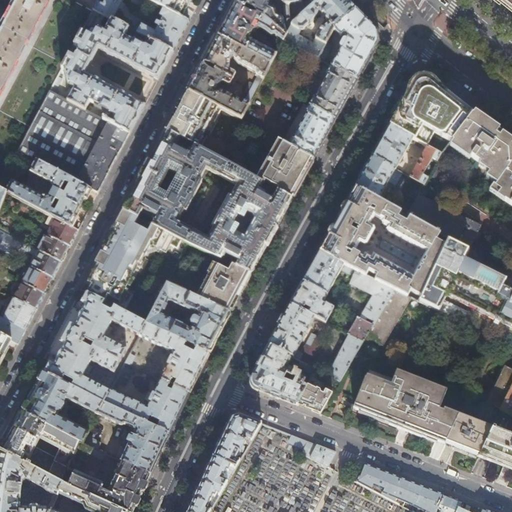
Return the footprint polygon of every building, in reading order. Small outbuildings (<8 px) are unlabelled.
[(0,186),(4,178),(18,152),(21,147),(50,93),(58,78),(62,71),(69,57),(74,47),(81,34),(85,26),(93,12),(69,0),(18,0),(4,28),(0,35),(0,186)] [(121,0),(105,0),(102,6),(98,3),(93,11),(99,14),(111,20),(121,0)] [(145,0),(163,9),(178,17),(182,10),(187,0),(145,0)] [(245,8),(246,6),(253,10),(258,15),(263,18),(286,37),(291,28),(290,15),(289,5),(288,0),(234,0),(233,2),(245,8)] [(346,0),(320,0),(313,7),(303,16),(292,27),(298,30),(301,30),(304,31),(314,21),(319,13),(323,15),(324,15),(327,18),(325,20),(329,24),(328,25),(327,25),(317,35),(316,39),(316,40),(326,45),(327,44),(334,30),(356,9),(346,0)] [(511,0),(499,0),(511,10),(511,0)] [(244,11),(245,8),(233,2),(222,23),(216,35),(271,65),(279,49),(283,41),(286,37),(263,18),(258,15),(250,14),(244,11)] [(188,22),(178,17),(163,9),(159,16),(162,18),(160,23),(157,22),(155,25),(158,27),(155,32),(137,23),(133,32),(144,38),(150,40),(173,52),(178,42),(188,22)] [(372,26),(356,9),(334,30),(343,35),(344,34),(347,38),(345,40),(344,40),(343,40),(342,41),(340,46),(340,47),(341,48),(331,67),(357,81),(369,59),(378,43),(376,30),(372,26)] [(93,11),(93,12),(85,26),(89,28),(94,17),(97,18),(99,14),(93,11)] [(301,15),(290,15),(291,28),(292,27),(303,16),(301,15)] [(129,29),(111,20),(103,34),(99,32),(90,35),(88,37),(81,34),(74,47),(79,49),(74,60),(69,57),(62,71),(69,74),(68,77),(71,86),(75,89),(67,102),(85,111),(90,102),(108,112),(111,114),(107,123),(129,134),(135,123),(146,103),(143,102),(142,104),(85,75),(98,50),(154,79),(153,82),(157,83),(173,52),(150,40),(146,48),(142,48),(124,38),(129,29)] [(298,30),(292,27),(291,28),(286,37),(283,41),(296,48),(313,58),(318,50),(322,52),(326,45),(316,40),(313,44),(298,36),(301,30),(298,30)] [(144,38),(133,32),(130,36),(142,42),(144,38)] [(208,49),(201,63),(205,65),(205,64),(211,66),(217,69),(216,71),(233,80),(235,78),(232,76),(233,74),(232,73),(227,70),(230,59),(229,58),(234,55),(238,64),(256,74),(255,76),(258,77),(251,90),(256,92),(271,65),(216,35),(208,49)] [(292,56),(296,48),(283,41),(279,49),(292,56)] [(332,47),(327,44),(326,45),(322,52),(317,60),(324,63),(332,47)] [(278,78),(285,81),(295,61),(288,58),(278,78)] [(205,65),(201,63),(193,78),(186,91),(221,110),(241,120),(256,92),(251,90),(244,102),(242,101),(241,103),(223,94),(212,97),(211,90),(213,90),(220,82),(226,84),(227,84),(228,84),(229,82),(232,83),(233,80),(216,71),(215,74),(208,70),(204,66),(205,65)] [(345,102),(357,81),(331,67),(330,67),(325,76),(327,77),(323,84),(318,82),(310,95),(311,98),(313,99),(309,106),(335,120),(345,102)] [(62,80),(58,78),(50,93),(56,96),(58,92),(56,91),(62,80)] [(213,123),(221,110),(186,91),(176,111),(165,131),(180,138),(183,140),(191,145),(193,146),(199,149),(206,137),(208,138),(215,124),(213,123)] [(56,96),(50,93),(21,147),(18,152),(36,162),(92,191),(98,194),(107,176),(113,165),(119,154),(129,134),(107,123),(101,120),(89,113),(85,111),(67,102),(56,96)] [(462,126),(471,114),(472,113),(457,101),(443,118),(448,123),(444,129),(430,148),(441,155),(449,144),(462,126)] [(323,142),(335,120),(309,106),(304,114),(306,115),(294,137),(292,136),(287,146),(313,160),(323,142)] [(92,109),(89,113),(101,120),(103,115),(92,109)] [(511,142),(490,127),(471,114),(462,126),(449,144),(469,158),(470,156),(480,163),(481,162),(493,170),(489,174),(498,181),(493,187),(499,192),(497,195),(503,199),(502,201),(511,208),(511,207),(511,148),(510,147),(511,144),(511,142)] [(412,138),(405,134),(390,125),(382,139),(372,157),(395,170),(413,139),(412,138)] [(193,146),(188,156),(174,149),(180,138),(165,131),(159,143),(144,171),(133,191),(123,210),(138,218),(143,208),(157,215),(152,225),(189,244),(220,259),(222,260),(227,252),(240,259),(239,261),(228,255),(225,261),(250,273),(257,261),(264,249),(276,227),(282,217),(287,208),(291,199),(256,180),(199,149),(193,146)] [(178,148),(187,152),(191,145),(183,140),(178,148)] [(313,160),(287,146),(278,141),(256,180),(291,199),(303,179),(313,160)] [(423,186),(441,155),(430,148),(427,147),(409,178),(423,186)] [(395,170),(372,157),(364,172),(355,188),(378,200),(395,170)] [(4,178),(0,186),(0,190),(7,194),(56,220),(72,228),(77,219),(76,218),(76,217),(75,216),(79,209),(84,200),(85,200),(86,199),(87,200),(92,191),(36,162),(30,173),(51,185),(51,186),(52,186),(53,190),(52,193),(50,192),(48,194),(49,197),(46,198),(44,198),(4,178)] [(397,218),(400,212),(391,207),(378,200),(355,188),(338,218),(330,234),(320,252),(355,269),(366,275),(368,271),(377,276),(376,279),(395,289),(408,295),(411,291),(421,296),(445,244),(437,240),(440,234),(410,218),(406,223),(397,218)] [(420,192),(410,209),(406,216),(410,218),(440,234),(447,238),(445,244),(421,296),(419,301),(439,310),(446,296),(511,328),(511,283),(464,260),(482,225),(420,192)] [(406,216),(410,209),(394,201),(391,207),(400,212),(406,216)] [(92,274),(90,279),(94,281),(91,287),(88,293),(105,302),(115,307),(119,309),(130,288),(128,287),(131,280),(128,279),(137,262),(142,264),(151,247),(155,246),(168,253),(169,251),(182,257),(189,244),(152,225),(138,218),(123,210),(118,220),(120,221),(118,224),(106,248),(104,247),(101,252),(95,263),(97,265),(92,274)] [(78,231),(72,228),(56,220),(48,236),(70,247),(74,239),(78,231)] [(65,256),(70,247),(48,236),(39,252),(61,263),(65,256)] [(56,272),(61,263),(39,252),(31,268),(53,279),(56,272)] [(355,269),(320,252),(311,267),(303,282),(326,296),(341,271),(351,277),(351,286),(353,285),(355,269)] [(225,261),(222,260),(220,259),(199,298),(230,313),(235,303),(245,283),(248,279),(250,273),(225,261)] [(48,287),(53,279),(31,268),(23,283),(44,295),(48,287)] [(376,279),(366,275),(355,269),(353,285),(375,296),(361,319),(358,317),(347,334),(350,336),(363,342),(366,337),(395,289),(376,279)] [(326,296),(303,282),(298,291),(290,305),(305,308),(311,311),(309,315),(315,318),(326,323),(333,309),(322,303),(326,296)] [(40,303),(44,295),(23,283),(14,299),(36,310),(40,303)] [(230,313),(199,298),(168,283),(147,324),(209,354),(220,332),(225,322),(230,313)] [(412,297),(408,295),(395,289),(366,337),(383,347),(412,297)] [(102,307),(105,302),(88,293),(83,303),(87,305),(83,313),(76,327),(71,324),(68,331),(84,339),(94,344),(122,359),(126,350),(126,349),(104,337),(106,334),(108,335),(112,328),(109,326),(112,322),(140,336),(147,324),(119,309),(115,307),(112,311),(110,311),(102,307)] [(30,322),(36,310),(14,299),(13,298),(2,319),(25,331),(30,322)] [(309,315),(290,305),(279,325),(269,346),(292,357),(294,358),(302,341),(298,339),(300,335),(305,337),(315,318),(309,315)] [(468,319),(448,310),(446,314),(466,324),(468,319)] [(0,318),(0,334),(11,341),(18,344),(22,336),(25,331),(2,319),(0,318)] [(213,356),(209,354),(147,324),(140,336),(175,353),(173,356),(172,357),(168,363),(169,365),(161,381),(189,394),(192,386),(197,378),(201,380),(213,356)] [(84,340),(84,339),(68,331),(61,342),(66,345),(61,354),(55,366),(50,364),(45,373),(62,382),(65,377),(73,381),(73,384),(72,387),(104,403),(110,392),(83,377),(85,373),(87,374),(92,366),(89,365),(91,361),(113,373),(114,373),(122,359),(94,344),(92,349),(82,344),(83,342),(84,343),(85,341),(84,340)] [(310,332),(304,348),(311,351),(317,335),(310,332)] [(0,334),(0,362),(2,358),(11,341),(0,334)] [(340,381),(363,342),(350,336),(328,375),(340,381)] [(269,346),(251,380),(251,381),(252,385),(256,390),(272,396),(296,405),(307,385),(304,384),(306,380),(300,377),(301,374),(297,372),(297,371),(294,369),(293,370),(287,367),(292,357),(269,346)] [(116,382),(125,385),(134,368),(125,363),(116,382)] [(312,375),(315,369),(308,365),(305,372),(312,375)] [(500,410),(511,386),(511,370),(504,367),(486,403),(500,410)] [(72,387),(62,382),(45,373),(43,372),(34,389),(22,412),(80,442),(83,443),(89,432),(57,415),(59,411),(61,411),(64,405),(63,404),(66,399),(98,415),(104,403),(72,387)] [(439,410),(446,394),(396,374),(392,384),(367,374),(366,379),(365,379),(353,409),(386,422),(422,436),(444,445),(445,444),(460,415),(444,409),(443,411),(439,410)] [(320,414),(332,394),(332,392),(332,390),(331,389),(329,388),(328,388),(326,388),(325,389),(325,390),(322,389),(324,384),(311,377),(307,385),(296,405),(305,409),(320,414)] [(184,404),(189,394),(161,381),(155,393),(154,393),(153,394),(149,392),(145,399),(149,401),(150,402),(148,408),(110,392),(104,403),(169,434),(174,424),(179,414),(184,404)] [(511,386),(500,410),(500,411),(510,416),(511,416),(511,386)] [(169,434),(104,403),(98,415),(121,425),(125,424),(134,428),(135,430),(134,434),(133,434),(132,435),(131,434),(128,441),(126,441),(124,446),(127,448),(121,461),(123,462),(150,475),(156,461),(163,448),(169,434)] [(61,483),(80,442),(22,412),(18,409),(13,419),(3,438),(0,442),(0,451),(13,458),(15,459),(26,438),(40,445),(43,441),(50,444),(36,470),(61,483)] [(510,416),(500,411),(491,429),(477,457),(490,463),(491,460),(507,466),(511,467),(511,431),(510,431),(509,436),(501,433),(510,416)] [(242,448),(244,443),(249,445),(261,424),(248,419),(239,415),(236,416),(232,418),(224,436),(213,457),(201,484),(188,511),(209,511),(210,511),(206,509),(210,501),(211,501),(213,496),(214,497),(216,493),(219,495),(227,482),(222,479),(227,471),(228,471),(231,466),(235,468),(239,461),(236,459),(239,452),(240,453),(240,452),(242,453),(244,449),(242,448)] [(445,444),(453,448),(452,451),(459,453),(468,457),(469,454),(477,457),(491,429),(460,415),(445,444)] [(89,431),(89,432),(83,443),(93,448),(97,440),(93,438),(95,434),(89,431)] [(301,453),(328,467),(336,453),(324,448),(317,445),(315,449),(308,446),(310,443),(291,435),(289,442),(303,449),(301,453)] [(93,448),(83,443),(80,442),(61,483),(62,483),(124,511),(132,511),(141,495),(150,475),(123,462),(114,482),(116,483),(110,496),(106,494),(107,491),(103,489),(103,488),(102,488),(104,484),(76,472),(82,460),(87,462),(94,448),(93,448)] [(0,511),(51,511),(52,510),(58,495),(62,483),(61,483),(36,470),(22,463),(20,467),(19,467),(12,464),(11,462),(13,458),(0,451),(0,511)] [(385,472),(363,463),(360,471),(357,482),(396,503),(397,499),(403,502),(403,504),(405,505),(406,503),(418,508),(416,511),(434,511),(436,509),(442,494),(422,486),(385,472)] [(124,511),(62,483),(58,495),(83,506),(85,510),(88,511),(55,511),(52,510),(51,511),(124,511)] [(451,498),(442,494),(436,509),(439,511),(438,511),(455,511),(460,501),(451,498)]
